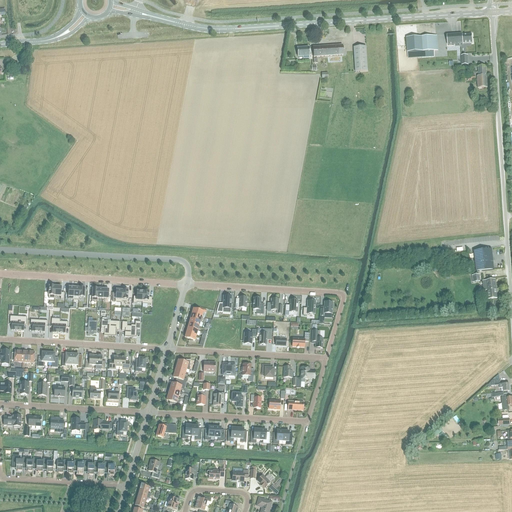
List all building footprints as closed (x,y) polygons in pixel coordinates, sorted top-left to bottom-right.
[(472,43),(472,34),(462,35),(462,34),(447,35),(448,46),(463,45),(463,44),(472,43)] [(437,36),(417,37),(418,52),(438,51),(437,36)] [(342,45),(313,47),(313,57),(343,55),(342,45)] [(368,72),(366,47),(354,48),(356,73),(368,72)] [(302,57),(303,57),(303,59),(309,58),(309,57),(309,56),(309,55),(311,55),(311,53),(309,53),(309,48),(297,48),(298,57),(299,57),(299,58),(302,58),(302,57)] [(487,88),(486,66),(478,67),(478,72),(477,72),(477,73),(478,73),(479,77),(477,77),(478,88),(487,88)] [(494,270),(493,259),(492,250),(474,252),(476,272),(494,270)] [(486,281),(483,281),(484,291),(487,291),(488,300),(497,299),(496,289),(495,280),(486,281)] [(12,296),(13,284),(6,284),(6,292),(2,292),(2,299),(6,299),(6,295),(12,296)] [(55,287),(55,296),(61,297),(61,299),(64,300),(64,293),(61,293),(61,287),(55,287)] [(134,297),(133,303),(137,304),(137,302),(142,303),(143,292),(137,292),(136,297),(134,297)] [(142,303),(142,304),(151,304),(152,298),(149,298),(149,292),(143,292),(142,303)] [(197,295),(196,302),(205,305),(207,298),(197,295)] [(219,304),(216,313),(231,313),(231,297),(223,297),(223,304),(219,304)] [(246,309),(247,298),(239,298),(239,299),(239,301),(236,300),(235,309),(239,309),(239,308),(246,309)] [(253,298),(253,310),(256,310),(256,315),(263,315),(264,306),(260,305),(261,299),(253,298)] [(267,303),(267,311),(270,311),(271,311),(271,310),(277,311),(277,314),(282,314),(282,307),(279,306),(279,300),(271,299),(271,303),(267,303)] [(285,308),(285,316),(289,317),(289,313),(297,313),(298,301),(290,300),(289,308),(285,308)] [(303,308),(303,315),(307,316),(307,314),(314,314),(315,302),(308,302),(307,302),(307,309),(303,308)] [(332,314),(332,303),(324,303),(324,310),(321,309),(320,316),(324,317),(324,314),(332,314)] [(193,309),(192,315),(201,318),(202,317),(203,318),(204,318),(205,313),(206,310),(200,308),(199,311),(193,309)] [(203,318),(202,317),(201,318),(192,315),(190,319),(200,322),(201,323),(203,318)] [(10,316),(10,324),(12,324),(11,331),(18,331),(18,317),(10,316)] [(18,317),(18,331),(24,331),(24,325),(26,325),(27,317),(18,317)] [(51,319),(51,327),(53,327),(53,333),(59,333),(60,322),(60,319),(51,319)] [(84,327),(84,319),(81,319),(81,322),(73,322),(72,334),(80,335),(81,329),(81,327),(84,327)] [(101,320),(101,329),(104,329),(104,336),(110,336),(110,321),(111,321),(111,320),(101,320)] [(31,321),(31,326),(33,326),(32,332),(38,332),(39,321),(31,321)] [(39,321),(38,332),(44,333),(45,326),(47,327),(47,322),(39,321)] [(85,328),(85,332),(88,332),(87,334),(87,335),(94,335),(96,335),(97,321),(92,321),(88,321),(88,328),(85,328)] [(110,321),(110,336),(116,337),(116,331),(119,331),(120,322),(111,321),(110,321)] [(60,322),(59,333),(65,334),(66,328),(68,328),(68,322),(60,322)] [(122,322),(122,331),(125,331),(124,337),(130,338),(131,327),(127,326),(128,322),(122,322)] [(131,327),(130,338),(136,338),(137,331),(140,331),(141,322),(135,322),(135,326),(131,325),(131,327)] [(141,327),(141,334),(145,334),(144,338),(156,339),(157,331),(158,332),(158,328),(155,328),(155,331),(145,330),(145,327),(141,327)] [(260,334),(259,345),(267,345),(267,339),(271,339),(272,330),(263,329),(263,334),(260,334)] [(244,333),(244,344),(251,345),(252,337),(256,338),(256,330),(252,330),(252,334),(244,333)] [(315,342),(315,348),(316,348),(316,349),(321,350),(321,349),(322,349),(323,339),(319,338),(320,332),(312,331),(311,342),(315,342)] [(194,341),(196,336),(186,333),(185,338),(189,339),(188,341),(188,342),(193,342),(193,341),(194,341)] [(308,342),(309,333),(305,333),(304,339),(293,339),(292,347),(297,347),(297,348),(300,348),(300,347),(304,348),(304,342),(308,342)] [(227,336),(227,343),(237,344),(238,336),(227,336)] [(0,360),(1,361),(1,364),(9,365),(10,351),(2,350),(1,355),(0,354),(0,360)] [(12,354),(12,360),(14,360),(14,361),(14,362),(18,362),(24,363),(24,354),(25,352),(21,352),(15,351),(14,355),(12,354)] [(24,354),(24,363),(30,363),(34,363),(34,362),(35,352),(28,352),(25,352),(24,354)] [(48,363),(48,353),(46,352),(45,353),(42,353),(42,360),(38,360),(38,367),(44,367),(44,362),(48,363)] [(51,353),(48,353),(48,363),(52,363),(51,368),(58,368),(58,361),(55,361),(55,354),(51,353)] [(72,355),(66,354),(62,354),(62,366),(65,367),(65,365),(71,366),(72,355)] [(79,355),(72,355),(71,366),(78,366),(77,368),(81,369),(82,355),(79,355)] [(95,366),(96,356),(89,356),(89,361),(85,360),(85,368),(91,369),(91,366),(95,366)] [(102,356),(96,356),(95,366),(99,366),(99,369),(105,370),(105,362),(102,361),(102,356)] [(119,367),(120,357),(114,357),(114,363),(109,362),(109,369),(116,370),(116,367),(119,367)] [(125,358),(120,357),(119,367),(122,368),(122,370),(129,370),(129,363),(125,363),(125,358)] [(139,362),(136,361),(135,372),(141,372),(142,369),(145,369),(145,364),(147,364),(148,359),(143,359),(139,359),(139,362)] [(178,361),(177,367),(186,369),(186,370),(189,371),(190,360),(184,360),(183,362),(178,361)] [(204,363),(203,372),(215,373),(215,363),(211,363),(210,363),(204,363)] [(231,364),(223,363),(222,376),(228,376),(228,374),(234,374),(235,364),(234,364),(234,363),(232,363),(231,364)] [(241,368),(241,372),(242,373),(242,376),(248,376),(248,382),(253,382),(254,373),(250,373),(251,365),(243,365),(242,368),(241,368)] [(262,372),(262,375),(265,375),(265,378),(273,378),(273,369),(270,369),(270,366),(263,366),(262,369),(262,372)] [(185,372),(186,370),(186,369),(177,367),(175,372),(185,375),(187,376),(188,374),(185,372)] [(291,367),(284,367),(284,378),(292,378),(292,372),(291,372),(291,367)] [(297,378),(296,388),(300,389),(301,382),(305,382),(305,379),(308,380),(308,378),(314,379),(315,372),(311,372),(309,372),(309,368),(301,368),(301,369),(300,369),(300,372),(301,372),(300,378),(297,378)] [(184,378),(185,375),(175,372),(173,378),(177,379),(176,382),(185,385),(187,379),(184,378)] [(493,380),(488,385),(488,388),(491,388),(491,386),(495,386),(495,384),(500,384),(500,380),(494,380),(493,380)] [(184,390),(185,385),(176,382),(175,385),(172,384),(170,389),(180,392),(181,389),(184,390)] [(18,393),(20,393),(20,395),(28,395),(29,383),(20,383),(20,390),(18,390),(18,393)] [(0,391),(4,392),(4,394),(11,394),(12,384),(5,384),(4,386),(0,385),(0,391)] [(39,384),(38,396),(46,396),(47,384),(39,384)] [(54,396),(57,397),(61,397),(64,397),(65,388),(55,387),(54,396)] [(133,388),(127,387),(126,398),(130,398),(129,401),(134,401),(138,402),(138,397),(136,397),(137,391),(133,391),(133,388)] [(83,388),(73,388),(72,398),(75,399),(75,398),(82,398),(82,395),(83,395),(83,392),(82,392),(83,388)] [(90,392),(90,399),(100,399),(100,392),(99,392),(100,389),(96,389),(96,388),(91,388),(90,392)] [(109,391),(108,392),(108,393),(108,395),(108,396),(108,400),(118,400),(119,389),(116,389),(115,392),(109,391)] [(183,393),(180,392),(170,389),(168,395),(178,398),(179,395),(182,395),(183,393)] [(197,397),(197,405),(205,405),(205,393),(200,393),(197,393),(197,397)] [(214,395),(213,406),(220,406),(220,402),(224,402),(224,393),(219,393),(219,395),(214,395)] [(232,402),(236,403),(236,406),(238,406),(238,407),(242,408),(243,397),(241,397),(241,394),(232,394),(232,397),(231,397),(231,401),(232,401),(232,402)] [(181,399),(178,398),(168,395),(167,401),(170,402),(170,404),(176,405),(177,400),(180,401),(181,399)] [(254,395),(251,395),(250,402),(253,402),(253,408),(261,409),(261,398),(254,398),(254,395)] [(507,397),(501,398),(502,407),(503,411),(508,410),(508,406),(511,405),(511,399),(511,397),(507,398),(507,397)] [(280,401),(269,400),(269,409),(280,410),(280,401)] [(288,410),(303,411),(304,403),(288,402),(288,410)] [(20,427),(21,416),(19,416),(15,415),(15,416),(13,416),(13,418),(4,417),(4,425),(13,426),(20,427)] [(41,417),(29,417),(28,426),(41,427),(41,417)] [(55,430),(54,432),(63,433),(64,421),(60,421),(60,418),(51,418),(50,429),(55,430)] [(80,420),(72,419),(71,431),(79,431),(80,430),(85,430),(85,424),(82,423),(82,424),(80,424),(80,420)] [(94,421),(93,430),(102,431),(102,429),(109,430),(109,429),(112,429),(112,423),(109,423),(102,423),(102,421),(94,421)] [(120,425),(117,425),(116,435),(123,436),(123,432),(126,433),(127,427),(129,427),(129,422),(125,422),(121,422),(120,425)] [(162,427),(159,426),(156,436),(163,438),(164,433),(176,434),(176,425),(163,425),(162,427)] [(191,436),(192,426),(186,426),(186,429),(182,429),(182,439),(188,439),(188,436),(191,436)] [(198,426),(192,426),(191,436),(195,436),(194,440),(200,440),(201,430),(198,429),(198,426)] [(214,438),(215,427),(209,427),(208,430),(205,430),(204,440),(210,441),(211,437),(214,438)] [(221,428),(215,427),(214,438),(217,438),(217,441),(223,441),(224,431),(220,431),(221,428)] [(237,439),(237,429),(231,428),(231,431),(228,431),(227,442),(233,442),(233,439),(237,439)] [(243,429),(237,429),(237,439),(240,439),(240,442),(246,443),(247,432),(243,432),(243,429)] [(260,440),(260,430),(254,430),(254,433),(251,433),(250,443),(256,443),(256,440),(260,440)] [(266,430),(260,430),(260,440),(263,440),(263,444),(269,444),(269,434),(266,433),(266,430)] [(282,442),(283,431),(277,431),(277,434),(273,434),(273,444),(279,445),(279,441),(282,442)] [(289,432),(283,431),(282,442),(286,442),(285,445),(291,445),(292,435),(289,435),(289,432)] [(511,449),(511,440),(508,441),(507,441),(508,447),(499,448),(499,451),(508,450),(511,449)] [(22,471),(22,468),(22,461),(19,461),(19,457),(12,457),(12,467),(16,468),(16,469),(17,470),(17,471),(22,471)] [(32,469),(33,462),(32,462),(29,461),(29,458),(22,458),(22,461),(22,468),(26,468),(26,470),(27,470),(27,472),(32,472),(32,469)] [(43,469),(43,462),(39,462),(39,459),(33,458),(32,462),(33,462),(32,469),(36,469),(36,471),(38,471),(38,472),(42,473),(43,469)] [(53,470),(53,463),(49,463),(49,459),(43,459),(43,462),(43,469),(47,469),(46,471),(48,471),(48,473),(53,473),(53,470)] [(63,474),(63,470),(63,463),(59,463),(60,460),(57,460),(53,459),(53,463),(53,470),(57,470),(57,472),(58,472),(58,473),(63,474)] [(73,471),(74,464),(73,464),(70,464),(70,460),(63,460),(63,463),(63,470),(67,470),(67,472),(68,473),(68,474),(73,474),(73,471)] [(148,471),(152,473),(151,477),(159,479),(161,473),(157,471),(160,463),(151,460),(149,465),(150,465),(148,471)] [(83,475),(83,471),(84,465),(83,465),(80,464),(80,461),(73,461),(73,464),(74,464),(73,471),(77,471),(77,473),(79,473),(78,475),(83,475)] [(93,476),(94,472),(94,465),(90,465),(90,462),(84,461),(83,465),(84,465),(83,471),(87,472),(87,474),(89,474),(89,475),(93,476)] [(104,476),(104,473),(104,466),(100,465),(100,462),(94,462),(94,465),(94,472),(98,472),(97,474),(99,474),(99,476),(104,476)] [(111,463),(104,462),(104,466),(104,473),(108,473),(108,475),(109,475),(109,476),(114,477),(114,473),(115,473),(117,469),(116,469),(114,469),(114,466),(110,466),(111,463)] [(191,470),(185,469),(185,479),(187,480),(190,481),(190,480),(193,480),(193,473),(196,473),(197,466),(191,465),(191,470)] [(207,472),(207,475),(208,476),(209,476),(208,480),(213,480),(213,479),(215,479),(215,480),(219,480),(219,477),(224,478),(224,469),(220,469),(220,471),(213,471),(213,472),(209,471),(209,472),(208,472),(207,472)] [(232,473),(232,481),(238,482),(238,483),(244,483),(244,478),(248,479),(248,471),(243,471),(243,470),(233,469),(232,473)] [(271,469),(265,475),(270,480),(276,474),(271,469)] [(257,481),(260,484),(259,485),(263,489),(264,488),(265,489),(270,483),(262,475),(257,481)] [(141,485),(139,491),(148,493),(149,488),(145,487),(145,486),(141,485)] [(272,486),(269,489),(276,495),(278,492),(272,486)] [(170,498),(168,503),(178,506),(180,500),(177,499),(177,500),(174,499),(174,496),(168,494),(167,497),(170,498)] [(198,498),(196,503),(206,506),(207,501),(210,502),(211,498),(204,497),(203,500),(200,499),(200,498),(198,498)] [(262,508),(260,511),(268,511),(271,502),(259,499),(257,506),(262,508)] [(229,508),(228,511),(231,511),(237,511),(238,508),(233,506),(234,503),(226,501),(225,504),(227,505),(226,507),(229,508)] [(176,511),(178,506),(168,503),(167,508),(164,507),(163,510),(169,511),(171,509),(176,511)] [(206,511),(204,511),(206,506),(196,503),(194,509),(200,510),(199,511),(206,511)]
